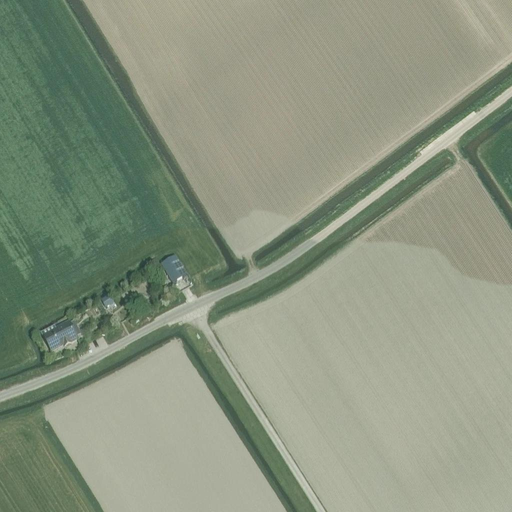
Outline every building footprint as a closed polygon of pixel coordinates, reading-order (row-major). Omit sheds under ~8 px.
[(176,257),(161,266),(173,285),(187,276),(176,257)] [(156,273),(160,280),(164,278),(160,271),(156,273)] [(153,284),(155,283),(158,281),(155,277),(152,278),(147,281),(152,290),(156,288),(153,284)] [(169,293),(177,289),(174,284),(166,289),(169,293)] [(113,305),(110,300),(103,304),(106,309),(113,305)] [(103,308),(102,305),(95,309),(98,315),(103,312),(101,309),(103,308)] [(43,335),(46,341),(52,352),(64,346),(65,348),(80,340),(70,322),(55,329),(55,328),(43,335)] [(105,334),(110,345),(129,336),(124,325),(105,334)]
